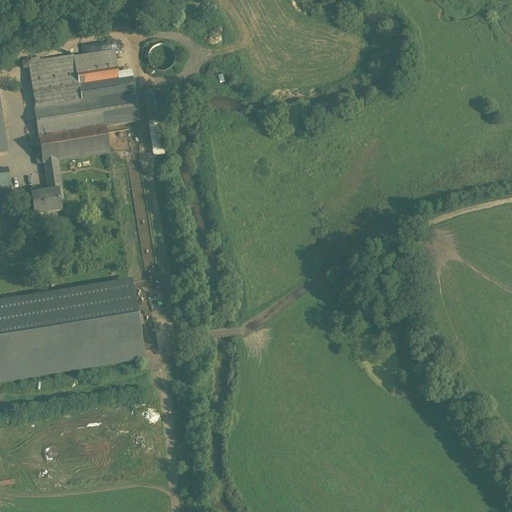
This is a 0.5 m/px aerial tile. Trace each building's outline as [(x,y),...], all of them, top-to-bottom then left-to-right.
[(174,64),(175,58),(174,53),(171,49),(166,46),(161,45),(155,46),(151,50),(148,54),(147,59),(148,64),(152,69),(156,72),(161,72),(167,71),(171,68),(174,64)] [(113,51),(74,57),(76,71),(116,65),(113,51)] [(74,57),(28,64),(29,68),(31,84),(77,77),(76,71),(74,57)] [(76,71),(77,77),(79,87),(118,81),(117,76),(116,65),(76,71)] [(77,77),(31,84),(35,107),(33,107),(38,138),(105,128),(135,123),(127,74),(117,76),(118,81),(79,87),(77,77)] [(153,89),(141,90),(150,141),(161,139),(153,89)] [(105,128),(38,138),(42,164),(57,162),(109,153),(105,128)] [(57,162),(45,164),(49,191),(60,190),(57,162)] [(7,169),(0,170),(0,194),(11,193),(7,169)] [(49,191),(31,194),(34,214),(61,210),(60,203),(63,202),(62,189),(60,190),(49,191)] [(131,284),(0,304),(0,380),(143,358),(131,284)] [(53,429),(54,435),(68,433),(67,427),(53,429)] [(142,435),(84,439),(85,451),(142,447),(142,435)] [(148,472),(148,456),(123,458),(124,473),(148,472)]
